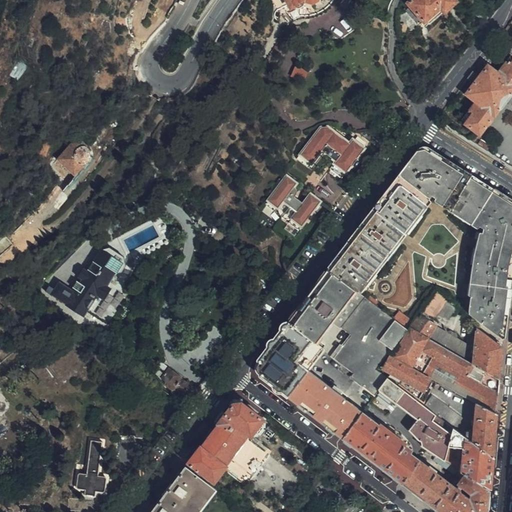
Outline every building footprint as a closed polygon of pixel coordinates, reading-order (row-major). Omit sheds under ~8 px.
[(278,0),(278,9),(288,3),(286,0),(278,0)] [(412,0),(409,3),(425,21),(441,9),(444,12),(457,1),(456,0),(412,0)] [(474,11),(487,21),(492,13),(479,4),(474,11)] [(511,38),(505,49),(511,53),(496,72),(487,65),(479,75),(472,70),(467,77),(474,82),(465,93),(474,100),(461,118),(465,122),(464,123),(476,132),(471,139),(474,141),(511,90),(511,38)] [(9,75),(17,80),(27,65),(19,60),(9,75)] [(128,126),(134,118),(127,112),(121,120),(128,126)] [(320,126),(299,155),(311,164),(321,150),(326,144),(340,154),(335,160),(330,168),(342,178),(351,165),(352,166),(358,158),(357,158),(365,148),(353,138),(350,142),(328,125),(320,126)] [(88,148),(76,136),(55,159),(73,176),(82,166),(86,163),(90,159),(90,154),(88,148)] [(489,147),(479,141),(478,144),(487,150),(489,147)] [(326,144),(321,150),(335,160),(340,154),(326,144)] [(418,152),(336,257),(329,267),(358,289),(357,291),(364,296),(407,328),(409,325),(417,314),(421,309),(437,288),(459,304),(503,339),(506,317),(511,267),(511,264),(511,201),(448,161),(429,148),(418,152)] [(311,164),(299,155),(296,158),(308,167),(311,164)] [(339,182),(342,178),(330,168),(327,172),(339,182)] [(272,194),(271,195),(264,204),(274,211),(277,208),(280,215),(283,217),(287,218),(291,218),(288,222),(298,229),(321,201),(311,193),(303,203),(301,205),(300,204),(300,203),(296,200),(293,204),(288,200),(287,201),(284,199),(294,186),(297,183),(286,175),(282,180),(272,194)] [(268,193),(271,195),(272,194),(282,180),(279,178),(268,193)] [(301,205),(303,203),(294,196),(296,191),(294,186),(284,199),(287,201),(288,200),(293,204),(296,200),(300,203),(300,204),(301,205)] [(115,257),(100,247),(85,270),(83,268),(77,278),(78,279),(71,289),(58,281),(52,289),(48,287),(45,291),(83,315),(96,297),(104,297),(107,291),(106,284),(119,266),(115,257)] [(358,289),(329,267),(308,294),(287,321),(313,339),(316,341),(333,320),(341,326),(364,296),(357,291),(358,289)] [(460,309),(459,304),(437,288),(421,309),(444,323),(449,315),(456,315),(460,309)] [(407,328),(364,296),(341,326),(346,329),(352,334),(343,345),(340,343),(331,355),(353,372),(350,376),(374,394),(378,388),(387,376),(376,368),(407,328)] [(417,314),(409,325),(410,326),(429,337),(436,325),(417,314)] [(313,339),(287,321),(258,359),(260,374),(274,384),(287,394),(307,369),(323,348),(316,341),(313,339)] [(441,344),(448,331),(436,325),(429,337),(441,344)] [(477,402),(496,412),(497,403),(498,388),(499,379),(441,344),(429,337),(410,326),(392,357),(430,377),(439,382),(477,402)] [(501,363),(503,347),(477,328),(476,330),(471,329),(468,343),(456,337),(456,334),(450,330),(448,331),(441,344),(499,379),(501,363)] [(424,389),(430,377),(392,357),(389,355),(382,368),(424,389)] [(163,368),(159,365),(153,373),(157,377),(163,368)] [(163,384),(187,402),(197,389),(169,369),(162,378),(165,381),(163,384)] [(307,369),(287,394),(316,416),(343,436),(362,410),(346,398),(341,394),(343,391),(335,384),(332,388),(307,369)] [(407,392),(387,376),(378,388),(398,404),(407,392)] [(407,392),(423,404),(427,399),(411,387),(407,392)] [(422,443),(428,448),(445,459),(452,426),(423,404),(407,392),(398,404),(417,418),(409,429),(418,437),(421,439),(422,443)] [(423,404),(452,426),(453,425),(462,418),(431,395),(427,399),(423,404)] [(246,482),(268,453),(250,440),(256,432),(258,432),(263,426),(262,421),(260,419),(262,417),(240,401),(232,402),(218,421),(219,422),(201,446),(200,445),(188,460),(214,479),(224,466),(246,482)] [(464,435),(492,456),(494,433),(496,412),(477,402),(474,429),(465,428),(464,435)] [(362,410),(343,436),(370,457),(394,475),(411,453),(410,452),(412,449),(404,443),(405,441),(381,422),(379,424),(362,410)] [(452,426),(445,459),(448,462),(454,466),(462,471),(489,488),(490,471),(492,456),(464,435),(452,426)] [(97,476),(101,442),(89,441),(85,475),(77,474),(76,486),(84,487),(83,494),(94,495),(95,489),(103,490),(104,477),(97,476)] [(411,453),(394,475),(402,481),(419,459),(411,453)] [(419,494),(435,506),(451,484),(419,459),(402,481),(419,494)] [(196,511),(216,487),(186,464),(150,511),(196,511)] [(448,497),(439,510),(442,511),(486,511),(489,488),(462,471),(454,466),(452,469),(462,476),(457,483),(472,493),(470,498),(459,490),(451,500),(448,497)] [(435,506),(439,510),(448,497),(451,500),(459,490),(451,484),(435,506)]
